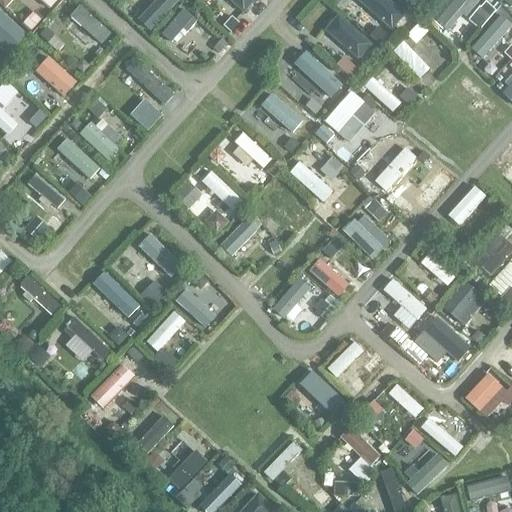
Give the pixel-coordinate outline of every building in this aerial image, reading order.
[(0,0),(0,6),(4,11),(12,2),(10,0),(0,0)] [(37,0),(50,12),(60,0),(37,0)] [(150,35),(178,4),(173,0),(158,0),(137,23),(150,35)] [(256,0),(225,0),(243,16),(257,0),(256,0)] [(385,0),(361,0),(357,4),(391,34),(405,17),(385,0)] [(431,3),(427,0),(400,0),(407,6),(409,4),(421,14),(431,3)] [(465,20),(480,4),(475,0),(444,0),(427,20),(442,33),(443,31),(447,35),(463,18),(465,20)] [(511,10),(511,0),(502,0),(502,1),(511,10)] [(480,32),(497,13),(486,3),(481,9),(480,8),(468,22),(480,32)] [(79,8),(70,19),(102,47),(111,36),(79,8)] [(197,24),(183,11),(161,37),(171,45),(183,31),(187,35),(197,24)] [(31,35),(43,20),(35,12),(22,27),(31,35)] [(26,37),(0,13),(0,50),(7,57),(26,37)] [(358,63),(373,47),(338,17),(324,34),(358,63)] [(482,63),(511,28),(511,26),(501,17),(470,52),(482,63)] [(223,28),(231,35),(240,25),(232,18),(223,28)] [(416,47),(429,32),(420,24),(407,39),(416,47)] [(391,39),(378,28),(370,39),(382,49),(391,39)] [(57,54),(64,46),(46,29),(39,37),(57,54)] [(228,45),(222,40),(212,51),(219,57),(228,45)] [(420,82),(430,71),(404,44),(393,55),(420,82)] [(104,54),(99,50),(95,55),(99,59),(104,54)] [(343,88),(305,54),(293,68),(331,102),(343,88)] [(77,85),(48,59),(35,74),(63,100),(77,85)] [(343,59),(336,67),(351,80),(358,72),(343,59)] [(165,107),(174,97),(136,62),(126,73),(165,107)] [(469,74),(453,91),(469,105),(484,89),(469,74)] [(374,76),(367,84),(392,108),(400,99),(374,76)] [(37,126),(48,115),(9,77),(0,85),(0,123),(17,140),(34,123),(37,126)] [(511,105),(511,78),(504,86),(508,90),(502,97),(511,105)] [(294,131),(305,118),(274,90),(263,102),(294,131)] [(418,98),(408,90),(400,99),(410,108),(418,98)] [(351,94),(325,125),(349,144),(363,127),(365,129),(376,115),(373,113),(378,108),(366,97),(361,103),(351,94)] [(477,111),(490,124),(505,109),(492,96),(477,111)] [(97,121),(107,111),(95,100),(86,110),(97,121)] [(316,117),(322,110),(312,101),(306,108),(316,117)] [(163,118),(144,102),(130,118),(148,134),(163,118)] [(77,133),(83,127),(76,120),(70,126),(77,133)] [(109,164),(120,153),(116,149),(123,141),(102,123),(95,130),(90,125),(79,137),(109,164)] [(334,138),(322,128),(315,136),(326,146),(334,138)] [(242,136),(234,145),(263,171),(271,162),(242,136)] [(57,152),(90,183),(100,172),(67,141),(57,152)] [(406,145),(378,182),(390,191),(417,153),(406,145)] [(332,159),(320,174),(332,184),(345,169),(332,159)] [(284,172),(275,164),(267,174),(276,182),(284,172)] [(323,205),(333,194),(300,164),(290,176),(323,205)] [(442,166),(415,199),(427,209),(454,175),(442,166)] [(365,175),(356,167),(348,175),(358,184),(365,175)] [(110,177),(103,171),(98,175),(106,182),(110,177)] [(244,205),(211,174),(201,185),(234,215),(244,205)] [(58,211),(66,201),(36,176),(27,186),(58,211)] [(284,182),(262,205),(272,215),(294,191),(284,182)] [(188,211),(201,197),(187,184),(174,199),(188,211)] [(77,185),(68,195),(84,209),(93,199),(77,185)] [(459,230),(486,200),(475,190),(448,219),(459,230)] [(375,202),(366,212),(378,224),(388,215),(375,202)] [(234,255),(264,223),(252,212),(222,244),(234,255)] [(216,237),(229,224),(216,213),(204,226),(216,237)] [(37,244),(49,230),(36,219),(24,233),(37,244)] [(354,222),(342,234),(373,263),(390,244),(363,219),(357,225),(354,222)] [(488,282),(511,255),(511,248),(505,242),(511,235),(511,234),(504,227),(496,235),(498,236),(470,266),(488,282)] [(172,276),(184,264),(151,232),(139,245),(172,276)] [(331,262),(343,249),(334,241),(322,253),(331,262)] [(276,242),(268,246),(273,257),(281,253),(276,242)] [(1,254),(0,255),(0,276),(12,265),(1,254)] [(428,256),(420,266),(447,289),(456,279),(428,256)] [(320,262),(309,274),(338,300),(349,287),(320,262)] [(511,316),(511,262),(489,288),(502,300),(497,307),(510,319),(511,316)] [(105,271),(93,284),(129,318),(141,305),(105,271)] [(200,271),(192,281),(201,289),(209,279),(200,271)] [(55,313),(64,302),(30,273),(20,285),(55,313)] [(309,279),(303,275),(300,279),(306,284),(309,279)] [(413,328),(429,304),(390,276),(365,311),(376,318),(392,296),(403,303),(395,315),(413,328)] [(168,292),(155,279),(140,295),(153,307),(168,292)] [(284,322),(311,290),(299,280),(272,312),(284,322)] [(464,330),(487,302),(465,285),(443,313),(464,330)] [(206,327),(217,315),(187,288),(176,300),(206,327)] [(325,322),(339,305),(330,297),(315,314),(325,322)] [(147,317),(139,309),(130,319),(138,327),(147,317)] [(147,340),(158,351),(186,321),(174,310),(147,340)] [(112,350),(74,314),(65,324),(68,326),(64,330),(72,337),(66,344),(83,360),(93,350),(103,360),(112,350)] [(436,320),(414,345),(409,341),(410,340),(398,329),(389,340),(400,350),(400,351),(420,368),(428,358),(438,367),(447,357),(458,367),(472,350),(436,320)] [(128,335),(119,325),(109,335),(119,344),(128,335)] [(487,340),(477,332),(471,340),(480,348),(487,340)] [(337,377),(364,350),(355,341),(327,368),(337,377)] [(41,367),(51,356),(38,344),(28,355),(41,367)] [(133,346),(127,352),(138,362),(144,355),(133,346)] [(163,346),(155,356),(170,369),(178,359),(163,346)] [(104,408),(136,375),(123,363),(91,395),(104,408)] [(333,414),(346,400),(313,369),(300,383),(333,414)] [(272,400),(283,388),(267,372),(256,384),(272,400)] [(511,390),(511,389),(506,394),(487,377),(465,402),(487,421),(502,404),(508,409),(511,403),(511,390)] [(397,383),(389,392),(417,416),(425,407),(397,383)] [(291,400),(298,394),(292,388),(285,395),(291,400)] [(140,405),(131,397),(123,406),(132,414),(140,405)] [(374,419),(383,409),(373,399),(364,410),(374,419)] [(146,456),(175,425),(164,415),(135,445),(146,456)] [(430,416),(421,426),(456,455),(465,444),(430,416)] [(323,417),(315,420),(317,426),(325,423),(323,417)] [(371,465),(381,455),(350,426),(341,436),(362,456),(349,469),(365,484),(373,475),(374,467),(371,465)] [(259,428),(245,442),(259,455),(272,441),(259,428)] [(413,429),(405,438),(416,448),(424,438),(413,429)] [(285,470),(304,450),(294,440),(264,472),(273,480),(274,479),(283,487),(292,477),(285,470)] [(406,456),(414,447),(406,441),(399,450),(406,456)] [(432,446),(403,474),(422,492),(450,464),(432,446)] [(179,489),(208,460),(196,448),(168,478),(179,489)] [(228,472),(236,464),(227,455),(219,464),(228,472)] [(407,511),(392,467),(380,471),(394,511),(407,511)] [(333,487),(334,472),(325,472),(324,486),(333,487)] [(205,511),(215,511),(242,484),(231,473),(199,506),(205,511)] [(471,502),(511,492),(508,476),(467,486),(471,502)] [(203,486),(195,477),(175,498),(186,509),(199,497),(195,494),(203,486)] [(359,496),(360,482),(335,481),(334,495),(359,496)] [(268,511),(274,506),(258,491),(239,511),(268,511)] [(461,511),(457,493),(441,496),(444,511),(461,511)] [(350,511),(341,503),(333,511),(350,511)]
